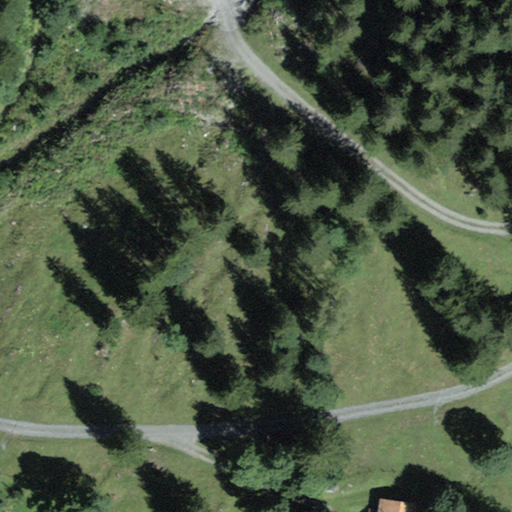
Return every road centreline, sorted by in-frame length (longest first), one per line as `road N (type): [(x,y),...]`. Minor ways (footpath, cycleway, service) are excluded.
road 1 (track): [(511,369),(444,395),(269,427),(157,433),(0,423)]
road 2 (track): [(205,0),(347,163),(454,221),(511,228)]
road 3 (track): [(320,503),(157,433)]
